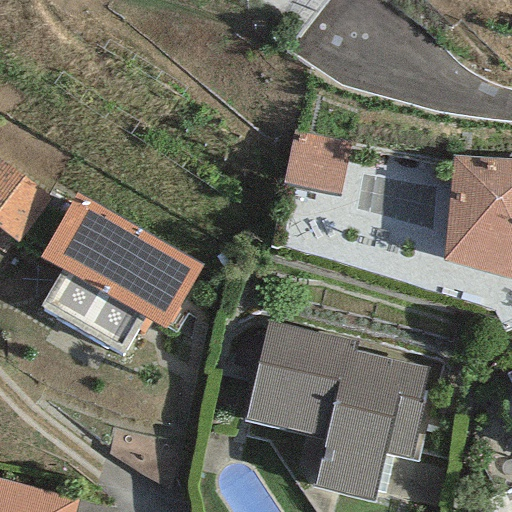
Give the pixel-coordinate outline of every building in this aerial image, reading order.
[(349,142),(291,130),(280,184),(338,195),(349,142)] [(511,162),(452,157),(439,260),(511,280),(511,162)] [(49,199),(0,162),(0,229),(18,242),(49,199)] [(201,267),(75,193),(37,257),(60,271),(38,307),(121,355),(143,318),(164,330),(201,267)] [(354,341),(266,320),(241,422),(285,432),(286,429),(324,439),(312,489),(372,503),(384,453),(408,459),(430,369),(352,350),(354,341)] [(72,511),(76,498),(0,479),(0,511),(72,511)]
